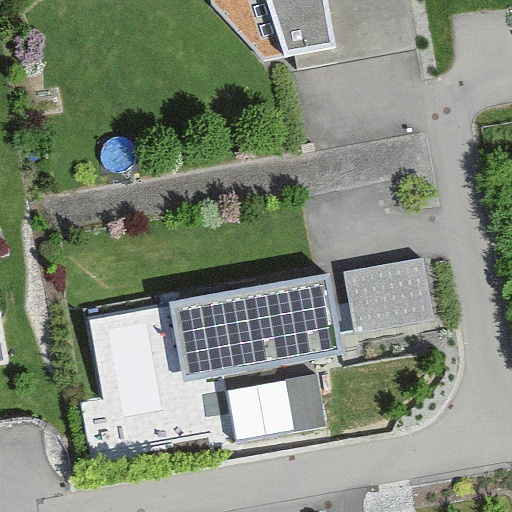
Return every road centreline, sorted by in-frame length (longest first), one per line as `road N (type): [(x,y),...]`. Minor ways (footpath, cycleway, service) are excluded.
road 1 (residential): [(499,449),(446,159),(56,220)]
road 2 (residential): [(499,449),(151,511)]
